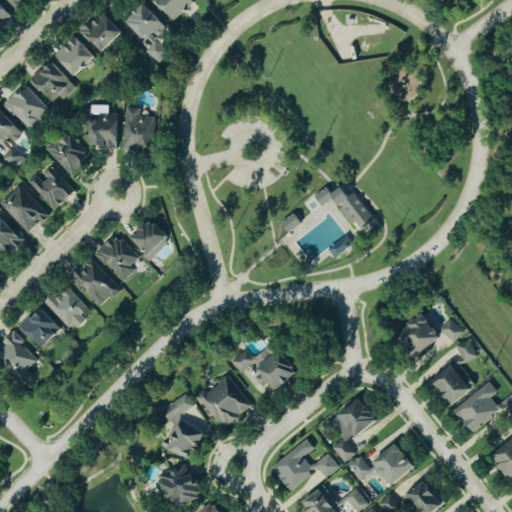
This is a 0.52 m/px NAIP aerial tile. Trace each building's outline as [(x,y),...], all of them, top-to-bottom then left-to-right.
[(26,0),(7,0),(17,9),(26,0)] [(195,2),(193,0),(154,0),(174,21),(195,2)] [(0,26),(12,15),(0,2),(0,26)] [(128,19),(152,45),(147,50),(159,63),(171,52),(157,37),(168,27),(146,3),(128,19)] [(82,32),(102,53),(124,33),(105,11),(82,32)] [(96,56),(77,36),(57,55),(76,76),(96,56)] [(52,101),(60,95),(64,100),(77,87),(52,60),(32,79),(52,101)] [(27,85),(6,104),(31,132),(52,112),(27,85)] [(125,149),(155,150),(157,116),(141,116),(142,108),(127,107),(125,149)] [(11,136),(15,141),(24,133),(2,109),(0,110),(0,144),(1,145),(11,136)] [(92,119),(91,146),(119,147),(120,113),(99,113),(99,119),(92,119)] [(66,130),(46,148),(74,176),(93,157),(66,130)] [(4,156),(15,166),(24,156),(13,146),(4,156)] [(43,177),(39,172),(29,181),(56,210),(76,191),(53,166),(43,177)] [(2,204),(29,232),(41,221),(43,224),(51,216),(22,185),(2,204)] [(377,221),(355,192),(351,196),(344,187),(334,194),(328,187),(317,196),(325,206),(336,197),(345,208),(343,210),(354,225),(359,222),(365,230),(377,221)] [(0,256),(3,260),(24,240),(0,213),(0,256)] [(303,224),(295,213),(283,222),(291,233),(303,224)] [(132,239),(153,259),(172,238),(151,218),(132,239)] [(99,254),(125,281),(137,270),(133,265),(141,257),(120,234),(99,254)] [(122,289),(93,257),(72,276),(101,308),(122,289)] [(89,308),(69,287),(59,297),(55,293),(46,301),(76,331),(88,320),(83,315),(89,308)] [(42,349),(63,329),(42,307),(21,327),(42,349)] [(452,318),(439,330),(423,314),(403,334),(423,354),(436,342),(440,347),(450,337),(456,343),(466,332),(452,318)] [(28,371),(39,360),(22,343),(25,340),(16,331),(0,346),(0,359),(26,385),(34,376),(28,371)] [(480,358),(472,339),(459,344),(466,363),(480,358)] [(249,349),(234,360),(243,372),(254,364),(261,373),(257,376),(265,387),(270,382),(277,391),(301,373),(276,341),(255,357),(249,349)] [(434,380),(454,405),(477,386),(457,361),(434,380)] [(223,428),(253,408),(231,375),(201,395),(223,428)] [(456,409),(474,432),(503,410),(493,397),(500,392),(492,382),(456,409)] [(206,433),(182,424),(178,426),(183,414),(195,407),(188,395),(163,408),(170,420),(175,422),(165,448),(189,457),(199,452),(206,433)] [(511,395),(503,402),(511,413),(511,395)] [(340,415),(358,437),(379,420),(362,398),(340,415)] [(347,462),(358,454),(345,438),(334,447),(347,462)] [(273,466),(291,491),(320,469),(327,478),(341,468),(330,453),(312,467),(305,457),(316,449),(310,440),(273,466)] [(375,462),(393,486),(417,468),(399,444),(375,462)] [(351,464),(361,481),(374,474),(363,456),(351,464)] [(158,475),(167,503),(182,499),(184,506),(203,499),(192,464),(158,475)] [(404,499),(416,511),(436,511),(447,502),(426,479),(404,499)] [(339,503),(326,486),(304,503),(310,511),(343,511),(353,505),(358,511),(360,511),(370,505),(358,489),(339,503)] [(387,511),(398,511),(403,508),(391,494),(380,504),(387,511)] [(222,511),(214,503),(202,511),(222,511)]
